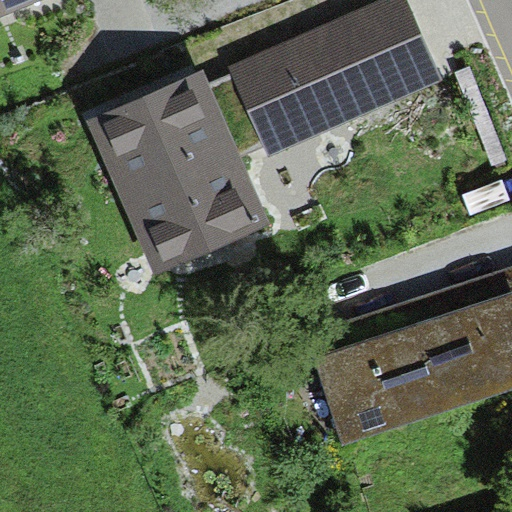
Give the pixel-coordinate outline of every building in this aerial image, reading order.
[(0,0),(0,22),(54,0),(0,0)] [(404,0),(396,0),(232,72),(269,155),(440,80),(404,0)] [(199,67),(85,116),(152,270),(266,222),(199,67)] [(355,356),(511,306),(511,271),(345,326),(355,356)] [(314,369),(341,456),(511,401),(511,306),(355,356),(314,369)]
